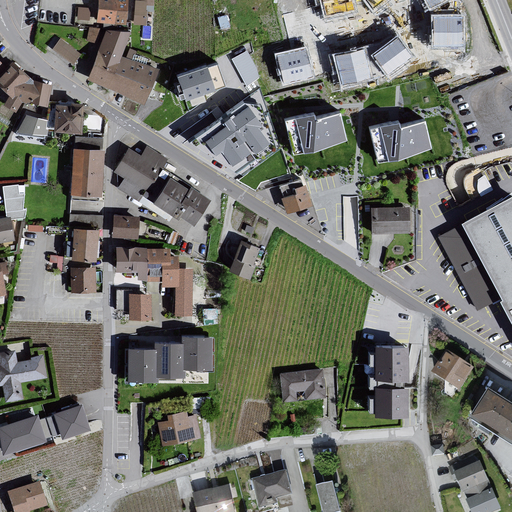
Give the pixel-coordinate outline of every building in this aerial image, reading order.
[(127,0),(98,0),(97,22),(126,24),(127,0)] [(135,0),(133,23),(133,25),(141,25),(146,25),(147,11),(154,12),(154,5),(147,5),(147,1),(141,0),(136,0),(135,0)] [(351,0),(324,0),(325,1),(323,2),(326,15),(353,9),(351,0)] [(90,8),(78,7),(77,19),(89,20),(90,8)] [(463,16),(433,17),(434,47),(463,46),(463,16)] [(106,30),(89,27),(88,29),(86,41),(89,41),(102,44),(106,30)] [(130,32),(106,30),(102,44),(96,60),(94,66),(88,79),(143,105),(158,70),(133,61),(125,59),(122,57),(130,32)] [(398,38),(374,56),(388,75),(412,56),(398,38)] [(61,39),(53,49),(73,64),(81,54),(61,39)] [(130,48),(125,59),(133,61),(137,50),(132,49),(130,48)] [(306,48),(277,56),(284,84),(313,77),(306,48)] [(364,49),(335,56),(342,85),(371,78),(364,49)] [(246,51),(232,58),(247,85),(259,76),(257,68),(246,51)] [(218,63),(178,76),(187,100),(189,99),(204,94),(226,86),(218,63)] [(13,64),(0,76),(0,85),(9,94),(3,104),(16,111),(23,100),(47,106),(51,84),(34,80),(31,78),(29,76),(13,64)] [(204,94),(189,99),(191,106),(206,101),(204,94)] [(83,104),(56,103),(56,129),(82,132),(83,104)] [(248,105),(229,118),(244,140),(247,137),(257,151),(270,142),(259,127),(262,124),(248,105)] [(296,117),(285,120),(293,155),(313,151),(346,140),(340,117),(339,112),(316,119),(314,113),(296,117)] [(26,115),(16,132),(44,136),(48,120),(26,115)] [(244,140),(229,118),(224,121),(227,126),(206,140),(215,154),(222,150),(233,166),(253,153),(244,140)] [(400,121),(369,128),(378,162),(399,159),(432,148),(425,120),(402,127),(400,121)] [(128,148),(114,171),(124,177),(117,188),(138,202),(142,195),(140,194),(144,188),(148,190),(163,167),(168,159),(146,145),(140,155),(128,148)] [(106,152),(76,150),(73,193),(105,197),(106,152)] [(208,198),(163,167),(148,190),(144,188),(140,194),(142,195),(177,218),(178,215),(193,224),(208,198)] [(295,188),(303,186),(301,179),(279,186),(283,198),(297,193),(295,188)] [(18,184),(2,186),(7,219),(12,218),(25,218),(26,209),(23,209),(24,193),(18,193),(18,184)] [(283,198),(281,198),(286,214),(311,206),(305,185),(303,186),(295,188),(297,193),(283,198)] [(511,320),(511,195),(461,222),(501,300),(511,320)] [(408,207),(371,208),(371,234),(409,233),(408,207)] [(101,216),(71,213),(70,228),(77,228),(100,230),(101,216)] [(137,238),(139,217),(115,215),(113,236),(137,238)] [(7,219),(0,220),(0,241),(17,239),(12,218),(7,219)] [(461,222),(438,238),(476,312),(501,300),(461,222)] [(100,230),(77,228),(74,257),(99,260),(100,230)] [(261,249),(242,241),(230,271),(249,278),(261,249)] [(148,248),(117,247),(117,273),(137,273),(137,280),(161,280),(161,275),(147,275),(148,248)] [(169,268),(170,256),(170,248),(148,248),(147,275),(161,275),(161,268),(169,268)] [(178,256),(170,256),(169,268),(161,268),(161,275),(161,280),(161,287),(175,287),(178,286),(178,268),(178,256)] [(97,267),(71,268),(72,292),(98,292),(97,267)] [(175,287),(175,315),(191,315),(192,268),(178,268),(178,286),(175,287)] [(150,294),(129,294),(129,319),(150,319),(150,294)] [(181,335),(181,342),(184,342),(183,370),(186,370),(213,370),(213,336),(181,335)] [(154,342),(154,350),(156,350),(156,376),(159,376),(186,377),(186,370),(183,370),(184,342),(181,342),(154,342)] [(408,347),(375,346),(375,354),(370,354),(369,366),(375,366),(374,377),(369,377),(369,389),(374,389),(375,398),(369,398),(369,412),(375,413),(374,417),(408,417),(408,387),(404,387),(404,384),(404,380),(408,380),(408,353),(408,347)] [(0,352),(0,386),(3,385),(6,401),(23,399),(20,382),(46,377),(43,356),(17,360),(15,350),(0,352)] [(154,350),(126,350),(126,383),(159,383),(159,376),(156,376),(156,350),(154,350)] [(448,352),(433,374),(447,383),(458,390),(460,391),(475,369),(448,352)] [(280,373),(283,402),(326,397),(322,368),(280,373)] [(453,398),(458,390),(447,383),(442,391),(453,398)] [(511,406),(492,393),(473,422),(511,445),(511,406)] [(81,404),(56,413),(56,414),(62,433),(64,438),(90,430),(81,404)] [(172,421),(159,424),(164,445),(201,438),(197,416),(190,417),(189,411),(171,415),(172,421)] [(37,413),(0,426),(0,437),(3,455),(45,441),(44,438),(39,420),(37,413)] [(56,414),(39,420),(44,438),(62,433),(56,414)] [(444,446),(433,448),(434,456),(445,455),(444,446)] [(474,455),(449,467),(453,475),(455,474),(478,464),(474,455)] [(478,464),(455,474),(472,511),(495,511),(502,509),(480,463),(478,464)] [(252,482),(259,510),(277,505),(275,501),(290,497),(285,474),(252,482)] [(39,481),(8,490),(14,511),(28,511),(28,510),(46,505),(39,481)] [(341,511),(334,484),(318,488),(323,511),(341,511)] [(235,511),(229,487),(195,496),(199,511),(235,511)]
